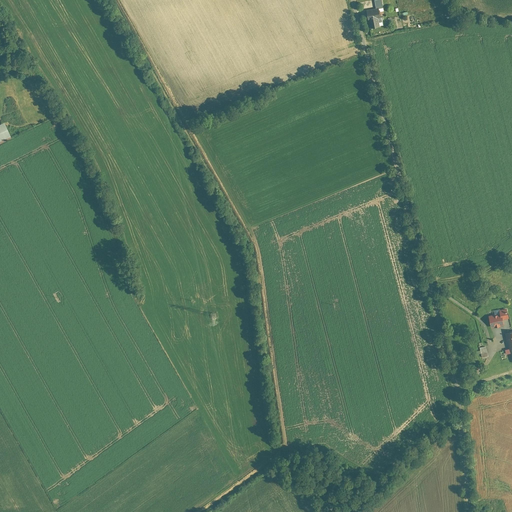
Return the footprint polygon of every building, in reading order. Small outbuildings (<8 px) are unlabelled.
[(384,10),(382,0),(374,2),(375,10),(366,12),(370,31),(384,28),(383,23),(381,24),(380,19),(384,18),(382,11),(384,10)] [(0,127),(0,143),(12,138),(6,125),(0,127)] [(508,310),(500,311),(501,315),(489,318),(491,330),(505,327),(504,320),(510,319),(508,310)] [(511,333),(505,335),(509,349),(497,352),(502,369),(511,366),(511,333)] [(487,347),(481,349),(483,358),(489,357),(487,347)]
